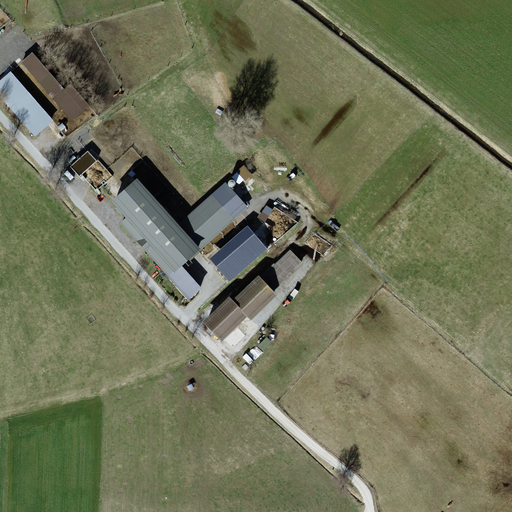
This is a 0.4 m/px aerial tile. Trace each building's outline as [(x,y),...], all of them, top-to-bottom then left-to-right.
[(33,53),(21,64),(72,123),(90,108),(70,85),(64,90),(33,53)] [(11,72),(0,80),(0,96),(35,139),(54,123),(11,72)] [(71,166),(80,175),(97,160),(88,150),(71,166)] [(101,160),(84,172),(95,187),(112,175),(101,160)] [(243,186),(255,175),(245,164),(233,175),(243,186)] [(136,181),(112,202),(173,270),(244,208),(225,186),(178,228),(136,181)] [(267,221),(273,208),(265,204),(259,217),(267,221)] [(248,228),(209,260),(229,283),(268,251),(248,228)] [(274,264),(259,279),(273,293),(285,281),(286,282),(303,265),(290,250),(275,265),(274,264)] [(258,279),(232,303),(251,324),(276,298),(258,279)] [(228,300),(202,325),(221,345),(247,320),(228,300)]
